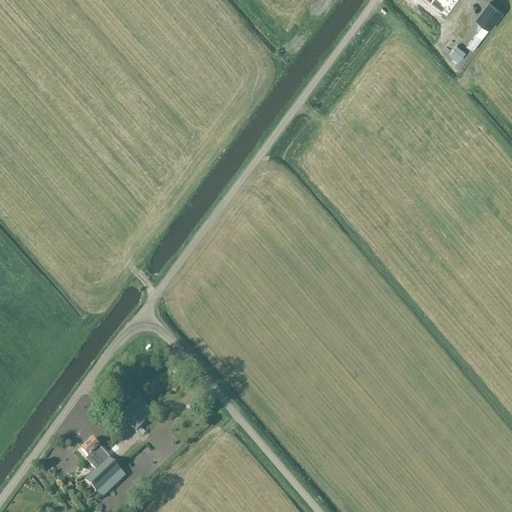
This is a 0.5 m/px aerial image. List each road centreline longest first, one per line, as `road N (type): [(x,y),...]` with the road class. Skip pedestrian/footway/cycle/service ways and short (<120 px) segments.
road 1 (unclassified): [(374,0),(144,312)]
road 2 (unclassified): [(314,511),(144,312)]
road 3 (unclassified): [(144,312),(0,505)]
